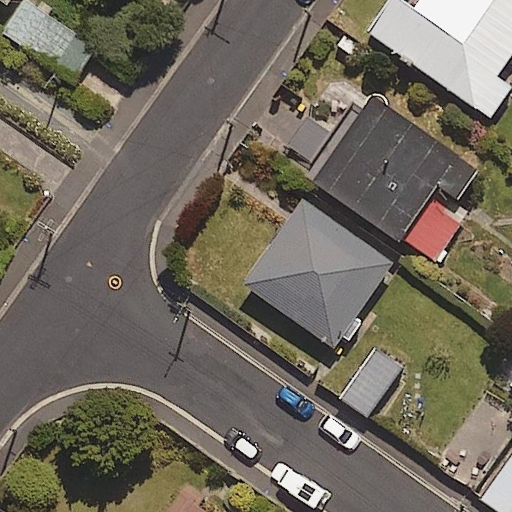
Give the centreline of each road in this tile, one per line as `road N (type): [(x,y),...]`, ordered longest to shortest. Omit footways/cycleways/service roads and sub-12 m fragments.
road 1 (residential): [(388,511),(70,288)]
road 2 (residential): [(70,288),(270,0)]
road 3 (residential): [(0,387),(70,288)]
